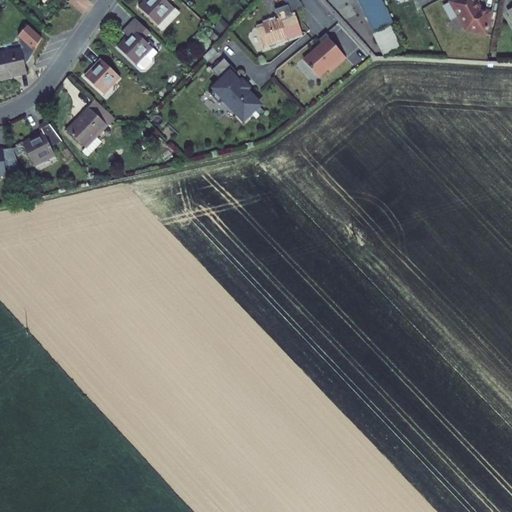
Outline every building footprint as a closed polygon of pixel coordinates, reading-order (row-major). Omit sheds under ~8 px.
[(165,0),(146,0),(139,8),(157,25),(163,30),(175,17),(169,11),(173,7),(165,0)] [(395,27),(380,0),(358,0),(376,35),(392,28),(395,27)] [(495,19),(484,17),(480,10),(482,9),(476,0),(469,0),(453,9),(469,38),(491,41),(495,19)] [(169,11),(175,17),(179,12),(173,7),(169,11)] [(259,30),(265,47),(302,35),(296,16),(265,26),(266,28),(259,30)] [(150,32),(136,19),(124,33),(128,37),(118,48),(136,65),(142,70),(145,70),(152,62),(152,59),(147,54),(152,48),(143,40),(150,32)] [(36,51),(44,37),(25,27),(18,41),(36,51)] [(373,36),(384,59),(403,50),(392,28),(376,35),(373,36)] [(339,47),(340,47),(330,35),(322,42),(326,46),(308,62),(322,78),(332,70),(335,73),(350,60),(339,47)] [(152,48),(147,54),(152,59),(157,53),(152,48)] [(23,49),(0,53),(0,81),(28,75),(23,49)] [(250,91),(243,83),(242,85),(234,77),(239,73),(226,60),(214,72),(224,83),(211,95),(221,107),(226,102),(245,123),(262,107),(254,99),(255,99),(249,92),(250,91)] [(102,61),(86,78),(103,95),(120,78),(102,61)] [(101,120),(108,112),(97,102),(90,110),(101,120)] [(88,150),(98,139),(116,120),(108,112),(101,120),(90,110),(69,133),(88,150)] [(62,141),(49,124),(40,129),(43,135),(24,145),(36,167),(56,157),(50,147),(62,141)] [(98,139),(88,150),(84,155),(89,160),(104,144),(98,139)]
